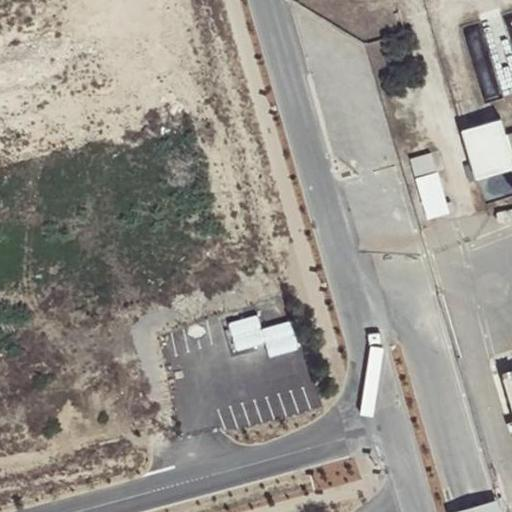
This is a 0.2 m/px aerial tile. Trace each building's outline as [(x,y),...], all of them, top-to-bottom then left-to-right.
[(511,132),(507,135),(502,118),(463,130),(478,178),(511,167),(511,132)] [(432,154),(412,160),(417,179),(437,173),(432,154)] [(430,219),(450,213),(437,173),(417,179),(430,219)] [(236,351),(266,342),(259,316),(229,324),(236,351)] [(270,359),(301,349),(289,321),(263,330),(266,342),(270,359)] [(501,511),(498,499),(457,511),(501,511)]
